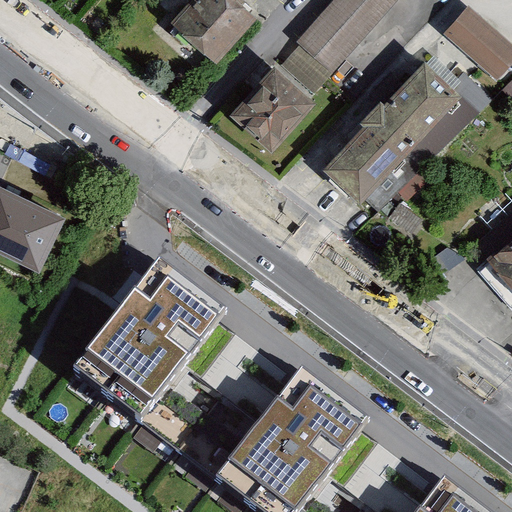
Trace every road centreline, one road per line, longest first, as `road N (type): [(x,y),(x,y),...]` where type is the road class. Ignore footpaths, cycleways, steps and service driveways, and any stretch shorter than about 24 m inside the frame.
road 1 (primary): [(173,150),(511,409)]
road 2 (primary): [(0,21),(173,150)]
road 3 (residential): [(305,0),(173,150)]
